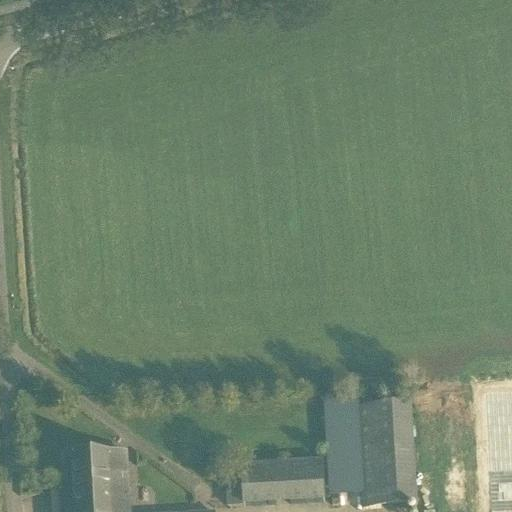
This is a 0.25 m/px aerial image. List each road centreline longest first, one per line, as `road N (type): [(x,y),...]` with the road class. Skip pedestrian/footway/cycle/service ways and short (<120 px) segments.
road 1 (unclassified): [(17,511),(0,235)]
road 2 (unknown): [(6,335),(153,452)]
road 3 (unclassified): [(0,40),(145,0)]
